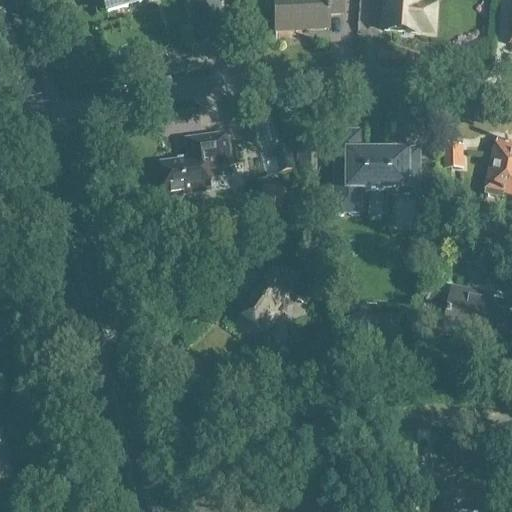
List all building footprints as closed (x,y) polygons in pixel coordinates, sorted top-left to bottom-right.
[(94,0),(96,3),(102,2),(105,14),(141,4),(154,0),(153,0),(94,0)] [(215,0),(192,0),(197,15),(193,17),(200,40),(225,32),(215,0)] [(272,0),(273,28),(304,27),(304,31),(325,30),(325,15),(341,14),(340,0),(272,0)] [(386,0),(384,31),(415,34),(415,32),(431,33),(433,9),(417,7),(417,0),(386,0)] [(327,36),(343,35),(341,16),(326,17),(327,36)] [(300,127),(299,143),(299,177),(301,177),(309,177),(309,143),(310,128),(300,127)] [(359,134),(334,134),(335,214),(359,214),(359,194),(417,195),(416,153),(385,152),(385,154),(359,154),(359,134)] [(167,198),(182,196),(208,193),(205,171),(230,168),(226,136),(185,141),(187,161),(159,165),(164,199),(167,198)] [(492,162),(485,202),(503,205),(504,199),(511,200),(511,144),(497,142),(493,162),(492,162)] [(461,171),(461,148),(442,149),(443,171),(461,171)] [(273,153),(275,159),(279,176),(295,172),(289,149),(273,153)] [(314,199),(314,180),(302,180),(302,182),(302,196),(302,199),(314,199)] [(262,186),(255,222),(279,226),(286,190),(262,186)] [(259,282),(236,314),(229,323),(257,343),(260,339),(264,338),(267,337),(271,334),(273,331),(274,328),(274,324),(273,320),(297,288),(272,270),(261,284),(259,282)] [(434,289),(425,304),(438,310),(448,313),(446,324),(442,324),(440,333),(464,337),(464,335),(492,339),(491,349),(511,352),(511,307),(456,298),(440,293),(434,289)] [(364,315),(346,321),(361,371),(380,364),(364,315)] [(0,431),(0,482),(9,480),(2,455),(6,453),(0,431)] [(442,488),(440,511),(504,511),(506,485),(465,483),(465,489),(442,488)] [(413,485),(412,507),(429,508),(430,486),(413,485)] [(335,511),(331,506),(326,509),(314,490),(290,506),(294,511),(335,511)]
